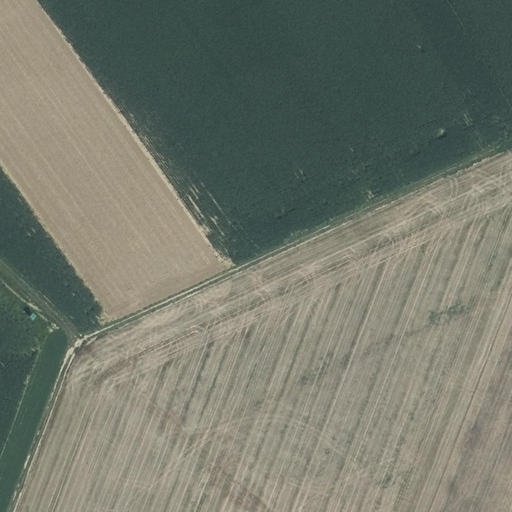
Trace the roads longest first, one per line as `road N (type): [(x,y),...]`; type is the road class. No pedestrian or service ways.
road 1 (track): [(84,341),(511,136)]
road 2 (track): [(10,511),(72,347),(84,341)]
